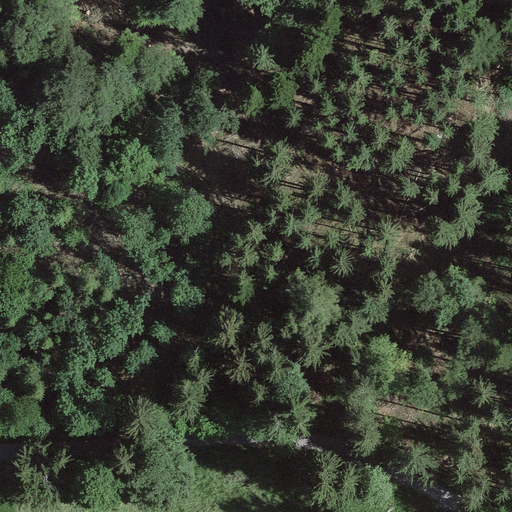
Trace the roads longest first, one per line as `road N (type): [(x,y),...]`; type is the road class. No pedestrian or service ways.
road 1 (unclassified): [(481,511),(370,459),(256,435),(0,452)]
road 2 (track): [(491,0),(486,54),(511,182)]
